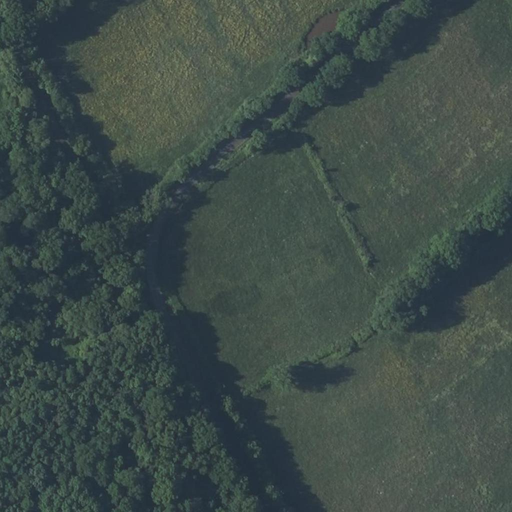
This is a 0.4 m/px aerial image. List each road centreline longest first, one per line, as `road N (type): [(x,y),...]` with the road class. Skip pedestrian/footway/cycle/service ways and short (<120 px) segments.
road 1 (unclassified): [(265,511),(165,313),(153,277),(154,246),(182,190),(405,0)]
road 2 (track): [(154,246),(110,215),(0,21)]
